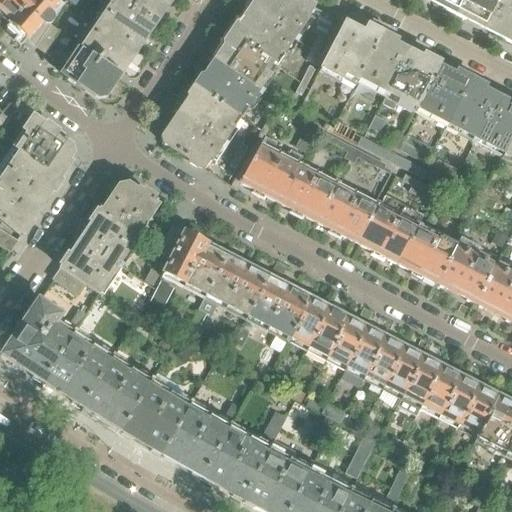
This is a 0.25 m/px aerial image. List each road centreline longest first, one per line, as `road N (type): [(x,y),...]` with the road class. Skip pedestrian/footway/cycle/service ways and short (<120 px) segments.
road 1 (residential): [(511,359),(120,143)]
road 2 (residential): [(120,143),(0,315)]
road 3 (tertiary): [(153,511),(0,417)]
road 4 (residential): [(120,143),(211,0)]
road 5 (residential): [(511,75),(370,0)]
road 6 (residential): [(0,60),(120,143)]
